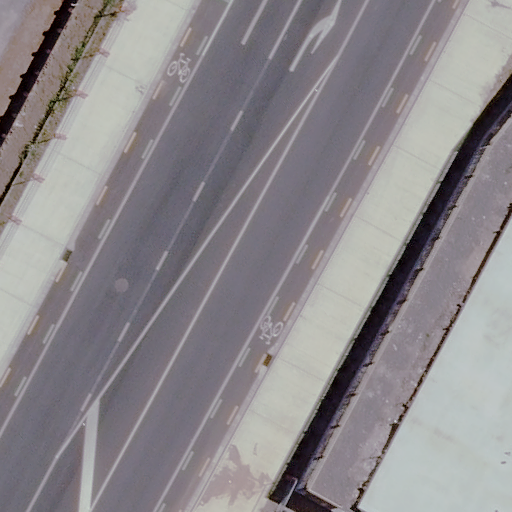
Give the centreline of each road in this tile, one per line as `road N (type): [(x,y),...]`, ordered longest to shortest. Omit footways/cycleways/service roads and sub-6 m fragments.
road 1 (secondary): [(129,376),(328,0)]
road 2 (secondary): [(129,376),(287,0)]
road 3 (secondary): [(56,511),(129,376)]
